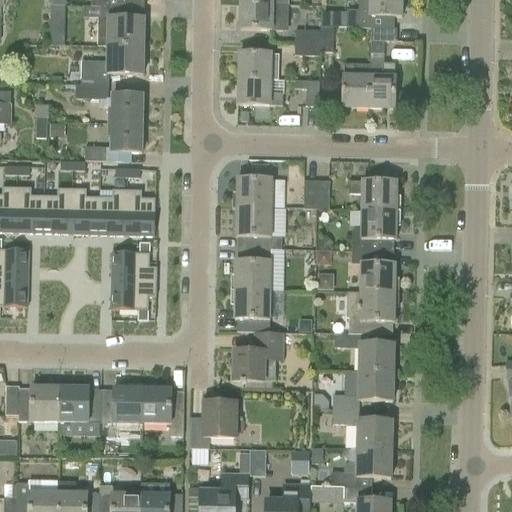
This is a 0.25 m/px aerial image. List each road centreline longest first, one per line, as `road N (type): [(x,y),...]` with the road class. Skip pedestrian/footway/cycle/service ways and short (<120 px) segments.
road 1 (residential): [(466,468),(477,151)]
road 2 (residential): [(477,151),(203,142)]
road 3 (residential): [(197,349),(203,142)]
road 4 (residential): [(197,349),(0,351)]
road 5 (residential): [(477,151),(482,0)]
road 6 (residential): [(203,142),(206,0)]
